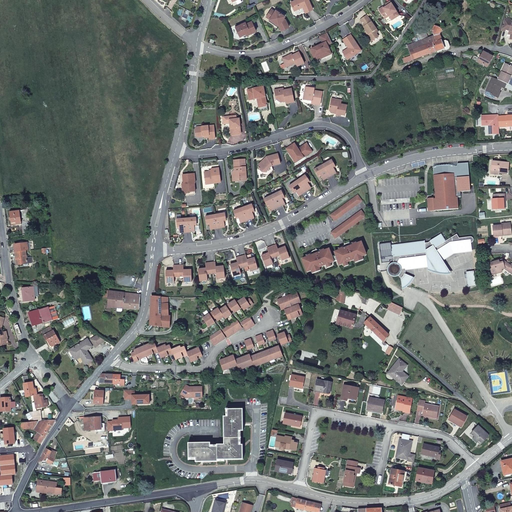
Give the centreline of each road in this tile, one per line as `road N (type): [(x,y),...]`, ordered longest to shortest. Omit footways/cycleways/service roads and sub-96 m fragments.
road 1 (residential): [(152,250),(249,238),(363,176)]
road 2 (residential): [(175,149),(218,153),(328,127),(343,134),(363,176)]
road 3 (residential): [(365,0),(313,33),(256,54),(197,45)]
road 4 (residential): [(109,358),(131,367),(201,367),(217,347),(268,318)]
road 5 (residential): [(299,492),(315,410),(390,426)]
road 6 (tertiary): [(192,488),(39,511)]
road 7 (residential): [(363,176),(409,157),(511,145)]
road 8 (residential): [(30,357),(0,212)]
road 9 (residential): [(492,405),(431,304),(410,291)]
road 10 (residential): [(109,358),(139,323),(152,250)]
